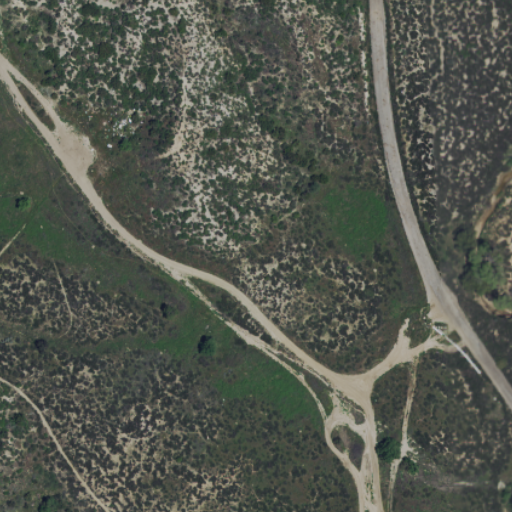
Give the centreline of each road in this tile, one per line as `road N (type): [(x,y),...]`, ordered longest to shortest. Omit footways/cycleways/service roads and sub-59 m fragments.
road 1 (residential): [(511,405),(416,250),(391,175),(374,0)]
road 2 (track): [(365,511),(364,424),(354,387),(389,358),(410,355),(440,298)]
